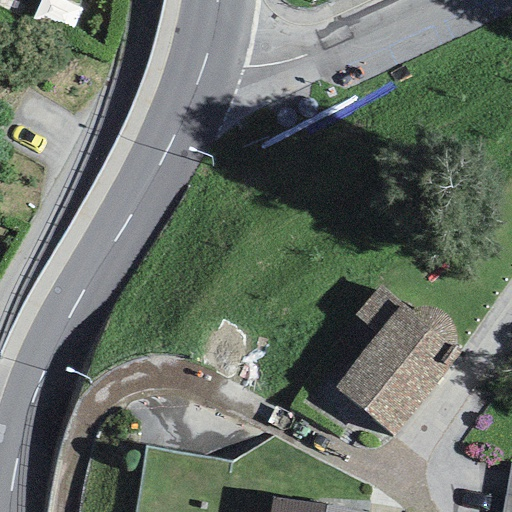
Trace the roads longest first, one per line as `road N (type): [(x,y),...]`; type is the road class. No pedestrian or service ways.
road 1 (residential): [(75,511),(92,449),(130,395),(190,380),(231,413),(381,469),(412,452),(511,303)]
road 2 (tertiary): [(201,69),(165,154),(53,341),(22,422)]
road 3 (residential): [(0,308),(118,92),(145,0)]
road 4 (residential): [(436,0),(311,58),(201,69)]
